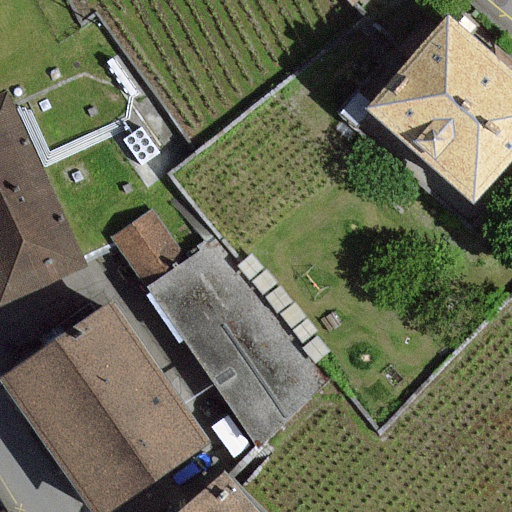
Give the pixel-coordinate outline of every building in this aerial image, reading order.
[(0,0),(0,284),(6,296),(80,262),(117,237),(153,214),(170,205),(133,157),(163,150),(81,34),(64,40),(45,0),(0,0)] [(511,80),(499,69),(448,25),(376,107),(474,193),(511,150),(511,80)] [(117,237),(153,288),(189,264),(153,214),(117,237)] [(322,379),(212,249),(189,264),(153,288),(259,442),(322,379)] [(106,310),(10,379),(56,444),(105,511),(201,443),(106,310)] [(183,511),(253,511),(219,477),(183,511)]
